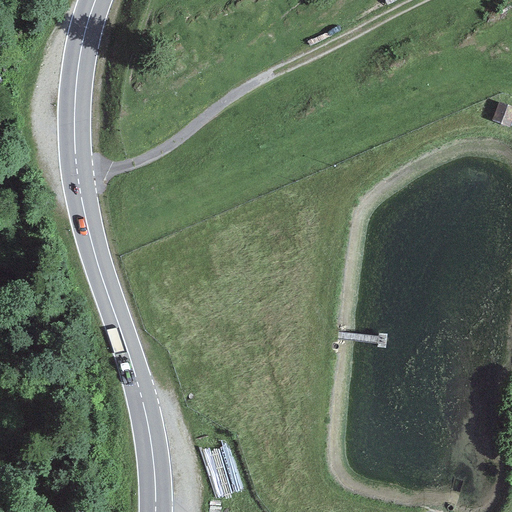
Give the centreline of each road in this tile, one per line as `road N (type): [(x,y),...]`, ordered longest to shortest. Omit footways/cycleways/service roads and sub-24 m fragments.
road 1 (secondary): [(95,0),(76,83),(79,193),(146,420),(156,511)]
road 2 (track): [(422,0),(269,73),(164,148),(125,166),(77,174)]
